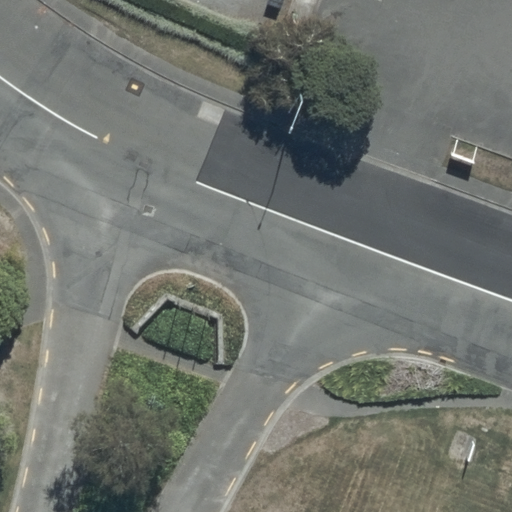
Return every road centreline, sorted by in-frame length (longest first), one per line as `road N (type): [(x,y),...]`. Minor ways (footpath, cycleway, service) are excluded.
road 1 (unclassified): [(42,511),(131,161)]
road 2 (unclassified): [(340,237),(186,511)]
road 3 (unclassified): [(131,161),(340,237)]
road 4 (unclassified): [(340,237),(511,302)]
road 5 (unclassified): [(0,74),(131,161)]
